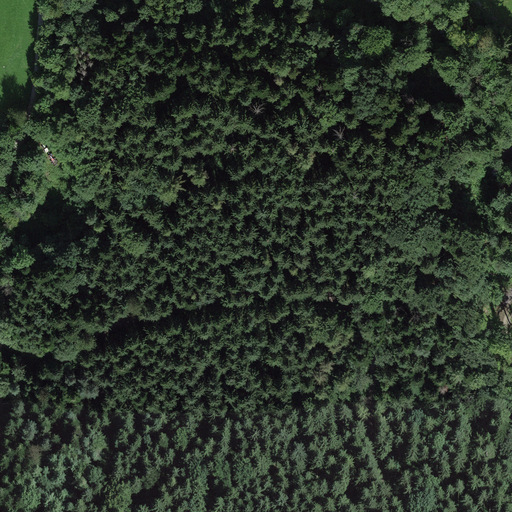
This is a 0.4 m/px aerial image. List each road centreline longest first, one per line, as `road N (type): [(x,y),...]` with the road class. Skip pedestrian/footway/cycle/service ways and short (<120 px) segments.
road 1 (track): [(0,335),(35,352),(215,297),(328,293),(368,335),(372,457),(399,511)]
road 2 (track): [(0,203),(33,103),(44,0)]
